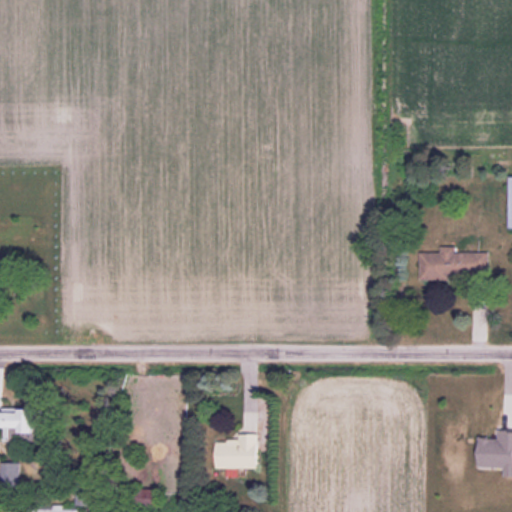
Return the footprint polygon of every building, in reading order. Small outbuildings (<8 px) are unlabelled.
[(421,279),(490,279),(490,251),(457,252),(457,246),(441,247),(441,252),(421,252),(421,279)] [(16,435),(38,435),(38,409),(5,409),(5,440),(16,440),(16,435)] [(499,439),(479,438),(477,465),(506,467),(505,474),(511,474),(511,430),(500,429),(499,439)] [(259,468),(259,434),(240,434),(240,441),(218,441),(218,468),(259,468)] [(21,490),(21,462),(3,462),(3,490),(21,490)] [(140,508),(160,508),(160,489),(140,489),(140,508)]
